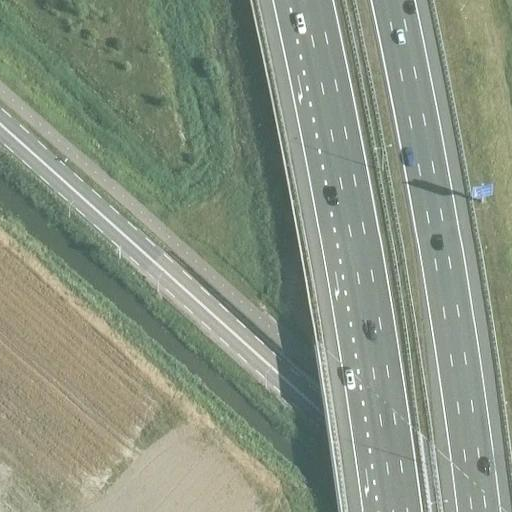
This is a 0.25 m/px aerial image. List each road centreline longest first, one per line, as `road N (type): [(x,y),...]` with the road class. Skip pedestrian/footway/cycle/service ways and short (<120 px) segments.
road 1 (secondary): [(432,511),(0,125)]
road 2 (motorway): [(311,0),(355,212),(399,511)]
road 3 (motorway): [(478,511),(393,0)]
